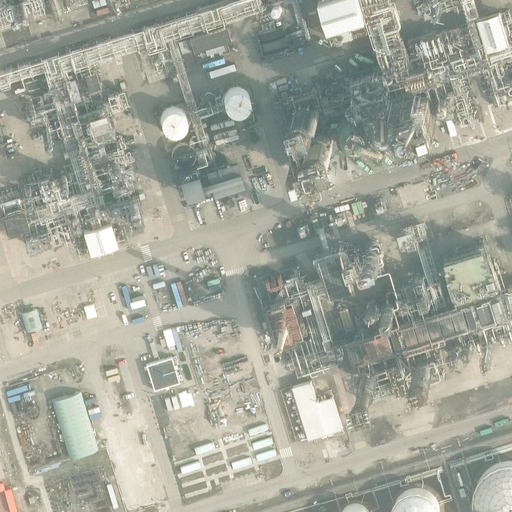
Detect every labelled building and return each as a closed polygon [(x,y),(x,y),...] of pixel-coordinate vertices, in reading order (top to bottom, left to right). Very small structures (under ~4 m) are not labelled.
[(104,0),(91,0),(93,7),(94,7),(95,8),(106,5),(104,0)] [(366,16),(360,0),(320,0),(329,28),(366,16)] [(500,9),(478,15),(488,47),(510,40),(500,9)] [(189,38),(193,52),(231,40),(226,27),(189,38)] [(234,56),(222,60),(224,64),(235,61),(234,56)] [(97,74),(85,78),(90,93),(102,90),(97,74)] [(251,99),(251,98),(250,96),(250,94),(248,91),(247,89),(244,87),(241,86),(239,85),(237,85),(234,86),(232,87),(229,88),(227,90),(226,92),(225,94),(224,96),(224,99),(225,103),(226,105),(228,108),(232,110),(234,111),(237,112),(240,111),(242,111),(244,110),(247,108),(248,106),(249,104),(250,101),(251,99)] [(188,118),(188,117),(188,113),(186,110),(185,108),(183,107),(180,105),(177,104),(175,104),(173,104),(170,105),(168,107),(166,108),(164,110),(163,113),(162,115),(162,118),(162,121),(163,123),(165,126),(167,128),(169,129),(171,130),(174,130),(176,131),(178,130),(181,129),(183,128),(185,127),(186,124),(187,123),(188,120),(188,118)] [(226,119),(203,126),(205,131),(228,124),(226,119)] [(105,120),(92,124),(98,143),(111,139),(105,120)] [(229,128),(206,134),(207,139),(230,132),(229,128)] [(237,134),(214,141),(215,145),(234,140),(238,138),(237,134)] [(198,153),(198,150),(198,148),(196,146),(195,143),(191,141),(188,140),(186,139),(183,140),(180,140),(178,142),(176,143),(174,145),(173,147),(172,150),(172,152),(172,155),(173,157),(174,159),(176,162),(177,163),(180,165),(182,165),(185,166),(187,166),(189,165),(192,164),(194,162),(196,160),(197,158),(198,156),(198,153)] [(236,160),(206,169),(198,172),(197,167),(178,172),(185,194),(210,186),(213,195),(244,186),(236,160)] [(232,197),(226,199),(228,207),(234,205),(232,197)] [(18,217),(6,220),(12,238),(24,234),(18,217)] [(111,221),(101,224),(82,229),(89,252),(118,244),(111,221)] [(508,324),(504,312),(488,254),(441,267),(453,310),(432,316),(424,287),(376,301),(384,329),(316,348),(297,280),(271,288),(297,382),(508,324)] [(36,308),(21,313),(27,332),(42,327),(36,308)] [(171,356),(145,364),(153,390),(179,382),(171,356)] [(313,381),(294,386),(310,440),(344,429),(334,396),(319,400),(313,381)] [(80,391),(51,400),(69,458),(98,449),(80,391)] [(511,511),(511,458),(510,459),(504,459),(496,461),(492,463),(489,465),(483,470),(479,476),(476,482),(474,488),(473,495),(474,502),(476,508),(477,511),(511,511)] [(439,511),(440,510),(440,506),(439,501),(436,497),(434,493),(429,490),(426,488),(422,486),(417,486),(412,486),(408,487),(403,489),(399,492),(396,496),(394,500),(392,504),(392,509),(391,511),(439,511)] [(51,511),(65,511),(59,493),(47,497),(51,511)]
